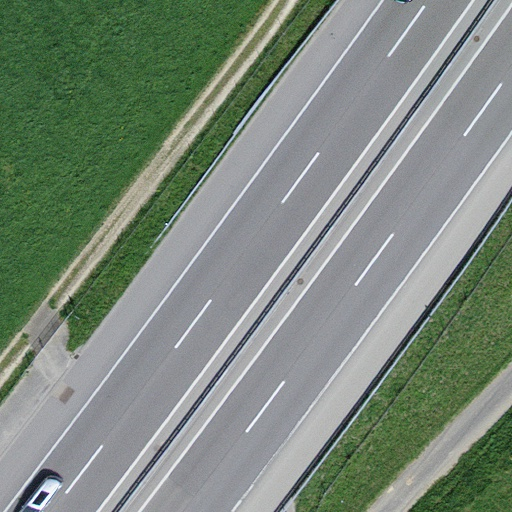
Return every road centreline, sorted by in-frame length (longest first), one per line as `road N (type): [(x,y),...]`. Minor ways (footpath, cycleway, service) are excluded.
road 1 (motorway): [(428,0),(51,511)]
road 2 (motorway): [(185,511),(511,68)]
road 3 (track): [(0,372),(284,0)]
road 4 (track): [(388,511),(511,384)]
